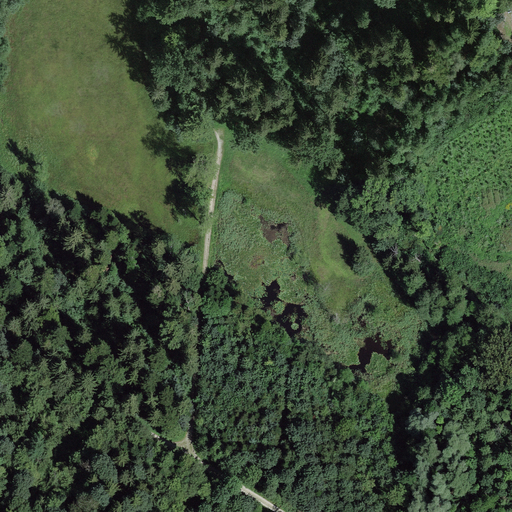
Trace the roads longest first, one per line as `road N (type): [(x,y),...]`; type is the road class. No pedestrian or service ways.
road 1 (track): [(282,511),(183,450),(201,259)]
road 2 (track): [(183,450),(134,419),(0,364)]
